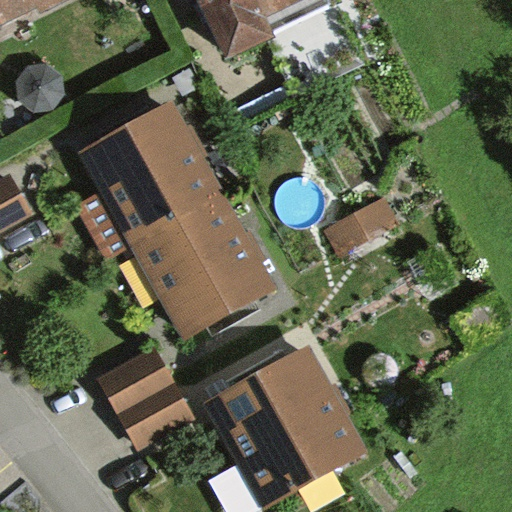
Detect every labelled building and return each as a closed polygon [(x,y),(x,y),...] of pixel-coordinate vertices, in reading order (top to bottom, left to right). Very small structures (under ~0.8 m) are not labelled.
[(0,0),(0,24),(36,7),(40,14),(67,0),(0,0)] [(199,0),(225,54),(263,36),(251,11),(274,0),(199,0)] [(174,102),(81,153),(104,194),(80,207),(109,258),(131,246),(183,341),(278,289),(174,102)] [(0,177),(0,232),(34,213),(11,171),(0,177)] [(374,204),(328,228),(340,251),(386,227),(374,204)] [(483,292),(454,312),(472,338),(501,318),(483,292)] [(264,509),(369,452),(310,345),(205,401),(264,509)] [(139,452),(195,421),(154,348),(98,380),(139,452)]
